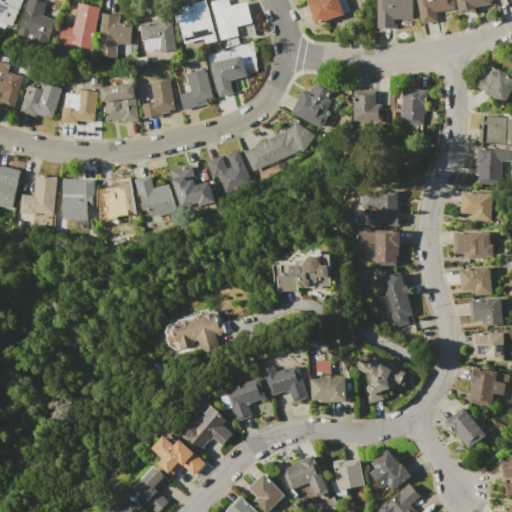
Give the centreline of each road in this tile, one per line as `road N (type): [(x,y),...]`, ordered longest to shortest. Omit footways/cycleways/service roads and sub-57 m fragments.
road 1 (residential): [(448,48),(451,141),(427,249),(446,359),(427,404),(392,426),(280,425),(238,452),(183,511)]
road 2 (residential): [(284,54),(265,100),(246,117),(176,140),(89,152),(0,133)]
road 3 (residential): [(511,21),(420,55),(284,54)]
